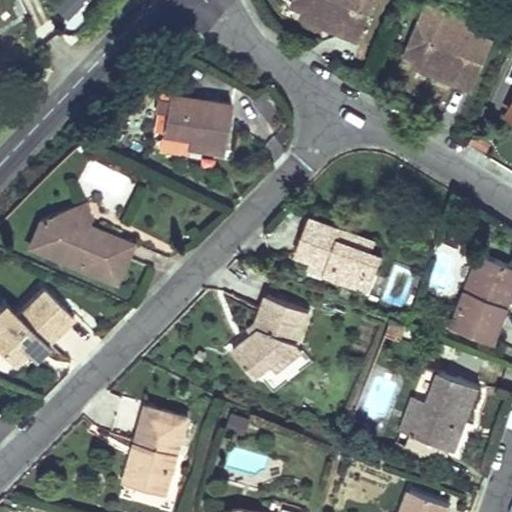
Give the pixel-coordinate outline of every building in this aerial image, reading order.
[(48,0),(45,3),(66,22),(87,0),(48,0)] [(373,0),(294,0),(294,1),(294,2),(294,3),(294,5),(295,6),(296,7),(297,8),(304,11),(321,18),(322,19),(323,19),(324,18),(325,18),(326,17),(327,16),(333,18),(328,29),(334,31),(356,41),(373,0)] [(491,39),(466,28),(469,21),(428,3),(408,51),(408,52),(408,53),(408,54),(409,55),(409,56),(411,57),(417,60),(435,67),(436,68),(438,68),(439,67),(440,66),(441,65),(447,67),(442,78),(470,90),(491,39)] [(321,18),(304,11),(301,17),(328,29),(333,18),(327,16),(326,17),(325,18),(324,18),(323,19),(322,19),(321,18)] [(435,67),(417,60),(414,66),(442,78),(447,67),(441,65),(440,66),(439,67),(438,68),(436,68),(435,67)] [(231,102),(168,93),(162,135),(189,139),(202,141),(201,150),(223,154),(231,102)] [(201,150),(202,141),(189,139),(188,148),(201,150)] [(134,243),(99,228),(96,235),(86,231),(88,224),(91,217),(84,202),(39,219),(55,257),(65,254),(84,262),(82,268),(117,284),(134,243)] [(342,227),(310,215),(295,253),(313,260),(326,265),(323,272),(358,285),(364,270),(375,274),(383,254),(338,237),(342,227)] [(0,235),(55,257),(39,219),(0,234),(0,235)] [(99,228),(88,224),(86,231),(96,235),(99,228)] [(342,227),(338,237),(371,249),(375,240),(342,227)] [(511,269),(511,264),(480,251),(451,327),(493,343),(508,305),(499,302),(511,269)] [(65,254),(55,257),(82,268),(84,262),(65,254)] [(323,272),(326,265),(313,260),(310,267),(323,272)] [(511,269),(499,302),(508,305),(511,295),(511,269)] [(375,274),(364,270),(358,285),(369,289),(375,274)] [(73,317),(43,287),(9,320),(0,329),(0,351),(15,366),(36,344),(42,338),(47,343),(73,317)] [(268,294),(257,322),(261,327),(254,333),(233,350),(254,376),(271,363),(298,341),(310,311),(268,294)] [(0,316),(0,329),(9,320),(3,314),(0,316)] [(400,339),(406,325),(392,319),(386,334),(400,339)] [(254,333),(261,327),(257,322),(250,328),(254,333)] [(47,343),(42,338),(36,344),(41,349),(47,343)] [(304,349),(298,341),(271,363),(278,370),(304,349)] [(454,450),(478,385),(439,370),(428,401),(414,435),(454,450)] [(400,430),(414,435),(428,401),(413,396),(400,430)] [(166,493),(189,415),(148,403),(137,440),(143,441),(131,483),(166,493)] [(131,483),(143,441),(137,440),(125,481),(131,483)] [(446,511),(450,503),(410,487),(400,511),(446,511)]
